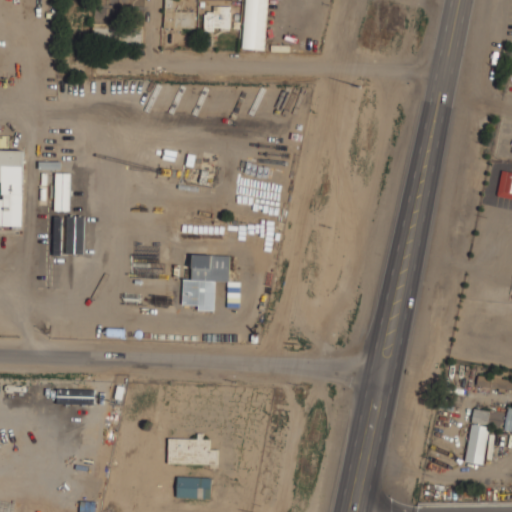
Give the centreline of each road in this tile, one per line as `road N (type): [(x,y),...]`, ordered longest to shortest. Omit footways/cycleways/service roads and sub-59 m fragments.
road 1 (primary): [(457,0),(355,511)]
road 2 (residential): [(0,354),(387,363)]
road 3 (residential): [(444,65),(79,66)]
